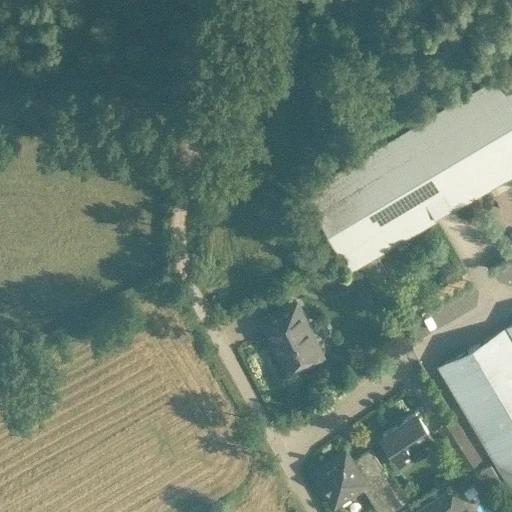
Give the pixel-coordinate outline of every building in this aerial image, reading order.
[(511,68),(304,192),(348,266),(363,257),(374,250),(511,168),(511,68)] [(388,276),(374,250),(363,257),(372,273),(366,276),(371,286),(388,276)] [(323,357),(296,300),(261,318),(272,341),(275,339),(280,348),(276,350),(285,368),(304,358),(308,365),(323,357)] [(511,339),(505,327),(441,364),(511,486),(511,339)] [(429,433),(415,412),(381,434),(401,463),(419,451),(414,444),(429,433)] [(480,459),(467,439),(452,418),(439,427),(467,468),(480,459)] [(370,447),(350,460),(345,452),(315,472),(335,502),(350,492),(351,495),(366,485),(370,492),(376,488),(391,511),(406,500),(370,447)] [(456,511),(467,505),(454,485),(410,511),(456,511)]
